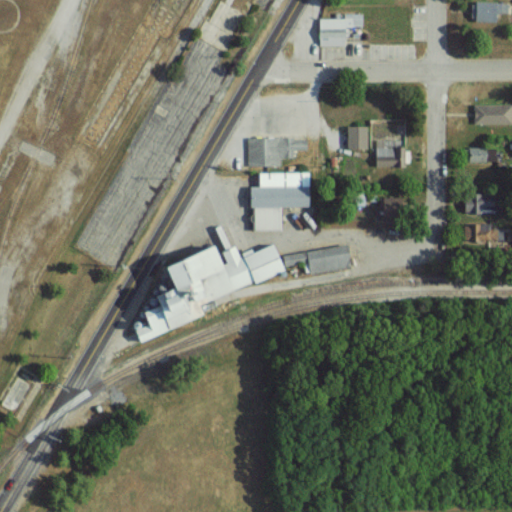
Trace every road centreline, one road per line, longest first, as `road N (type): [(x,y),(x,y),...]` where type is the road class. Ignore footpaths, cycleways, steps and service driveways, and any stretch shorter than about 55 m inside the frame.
road 1 (secondary): [(302,0),(161,227),(6,511)]
road 2 (residential): [(436,0),(442,255)]
road 3 (residential): [(511,69),(264,66)]
